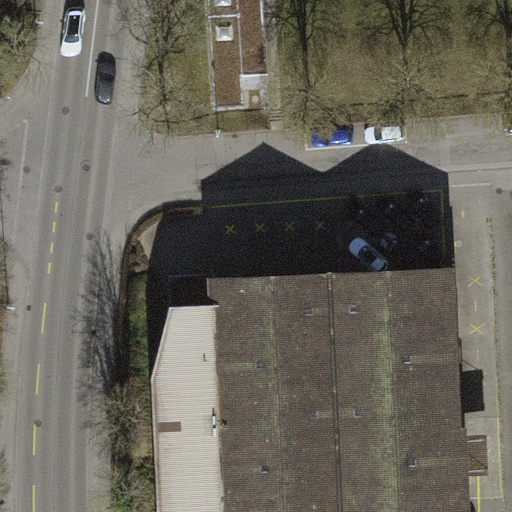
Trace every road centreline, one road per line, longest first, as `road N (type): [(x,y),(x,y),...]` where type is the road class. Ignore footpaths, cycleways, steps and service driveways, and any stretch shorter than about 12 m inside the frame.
road 1 (unclassified): [(511,154),(83,189)]
road 2 (tertiary): [(59,511),(59,390),(83,189)]
road 3 (tertiary): [(83,189),(104,0)]
